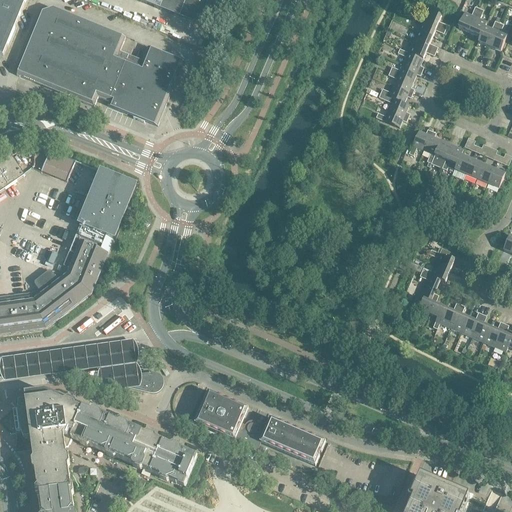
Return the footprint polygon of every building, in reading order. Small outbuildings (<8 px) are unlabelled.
[(0,0),(0,55),(3,56),(13,33),(26,0),(0,0)] [(141,0),(141,2),(160,10),(164,0),(141,0)] [(164,0),(160,10),(179,18),(186,0),(164,0)] [(186,0),(179,18),(199,26),(209,0),(186,0)] [(465,13),(458,29),(469,33),(480,10),(476,8),(472,16),(465,13)] [(43,13),(17,76),(63,95),(74,67),(84,71),(101,28),(53,9),(43,13)] [(442,16),(427,10),(423,19),(422,21),(446,31),(447,27),(439,23),(442,16)] [(485,28),(487,23),(480,20),(484,11),(480,10),(469,33),(480,38),(485,28)] [(480,38),(478,43),(489,48),(499,24),(501,20),(497,18),(495,22),(492,31),(485,28),(480,38)] [(436,32),(444,35),(446,31),(422,21),(417,32),(433,39),(436,32)] [(489,48),(501,53),(507,38),(500,34),(504,26),(499,24),(489,48)] [(98,98),(109,103),(110,103),(127,61),(118,57),(126,39),(101,28),(84,71),(74,67),(63,95),(94,108),(98,98)] [(438,49),(430,45),(433,39),(417,32),(413,43),(436,53),(438,49)] [(426,54),(434,57),(436,53),(413,43),(408,54),(423,61),(426,54)] [(167,104),(184,62),(148,48),(140,66),(127,61),(110,103),(109,103),(107,107),(158,128),(167,104)] [(397,55),(406,59),(403,65),(422,73),(424,69),(420,67),(423,61),(408,54),(399,51),(397,55)] [(400,72),(391,68),(390,72),(414,83),(417,76),(420,77),(422,73),(403,65),(400,72)] [(388,77),(397,80),(394,87),(413,95),(415,91),(411,89),(414,83),(390,72),(388,77)] [(391,94),(383,91),(381,95),(404,105),(404,104),(407,98),(411,99),(413,95),(394,87),(391,94)] [(379,99),(392,105),(389,112),(409,120),(410,115),(407,114),(410,107),(404,104),(404,105),(381,95),(379,99)] [(378,115),(376,119),(400,129),(403,122),(407,124),(409,120),(389,112),(387,118),(378,115)] [(414,157),(417,149),(424,152),(432,133),(428,131),(426,135),(419,132),(411,152),(409,155),(414,157)] [(435,139),(437,135),(432,133),(424,152),(430,155),(426,163),(431,165),(442,142),(435,139)] [(453,146),(442,142),(431,165),(442,170),(453,146)] [(462,156),(464,151),(453,146),(442,170),(446,172),(450,163),(457,166),(462,156)] [(76,162),(50,152),(41,173),(67,183),(76,162)] [(0,193),(25,176),(10,155),(0,161),(0,193)] [(457,166),(455,171),(466,176),(473,161),(462,156),(457,166)] [(477,181),(484,166),(473,161),(466,176),(477,181)] [(495,170),(484,166),(477,181),(488,185),(495,170)] [(488,185),(499,190),(506,175),(495,170),(488,185)] [(0,335),(46,330),(92,294),(135,187),(102,174),(64,267),(63,266),(61,271),(55,276),(51,272),(49,272),(35,283),(35,285),(38,289),(31,294),(0,298),(0,335)] [(511,237),(510,236),(503,252),(511,255),(511,237)] [(431,251),(429,256),(438,259),(437,260),(435,266),(450,273),(455,262),(448,259),(450,254),(439,249),(437,254),(431,251)] [(19,251),(15,261),(32,268),(34,260),(27,257),(28,255),(19,251)] [(440,282),(445,284),(450,273),(435,266),(432,273),(423,270),(422,274),(440,282)] [(435,305),(439,297),(434,295),(440,282),(422,274),(420,278),(428,282),(421,299),(435,305)] [(421,307),(419,312),(431,316),(435,305),(421,299),(418,306),(421,307)] [(431,316),(437,319),(435,324),(433,329),(437,331),(439,326),(446,310),(435,305),(431,316)] [(461,307),(456,305),(453,313),(446,310),(439,326),(450,331),(461,307)] [(468,319),(461,317),(465,308),(461,307),(450,331),(461,335),(468,319)] [(483,316),(478,314),(475,322),(468,319),(461,335),(473,340),(483,316)] [(490,329),(483,326),(487,318),(483,316),(473,340),(484,345),(490,329)] [(505,325),(500,324),(497,332),(490,329),(484,345),(495,349),(505,325)] [(511,339),(511,338),(505,335),(509,327),(505,325),(495,349),(506,354),(508,349),(511,339)] [(133,341),(1,360),(1,361),(0,363),(0,362),(0,372),(0,375),(1,377),(3,381),(5,383),(136,365),(137,362),(138,360),(138,356),(138,351),(137,348),(136,345),(134,342),(133,341)] [(136,366),(100,370),(99,373),(98,375),(98,378),(98,380),(98,383),(99,386),(100,389),(101,391),(103,393),(140,388),(140,387),(141,384),(142,380),(142,376),(141,374),(140,370),(138,368),(136,366)] [(154,373),(152,373),(128,377),(127,379),(111,382),(110,385),(146,393),(150,394),(152,395),(153,395),(154,395),(156,394),(157,394),(159,393),(160,392),(161,391),(161,390),(162,389),(163,388),(163,387),(163,386),(164,385),(164,384),(163,382),(163,381),(163,380),(162,379),(162,378),(161,377),(160,376),(159,375),(158,374),(157,374),(156,374),(154,373)] [(169,481),(184,487),(198,455),(191,452),(190,454),(182,450),(181,448),(174,445),(171,446),(156,439),(155,436),(147,433),(145,434),(130,428),(128,425),(121,422),(118,423),(103,416),(102,414),(95,410),(92,411),(51,394),(47,392),(46,391),(25,394),(25,398),(25,401),(19,402),(18,410),(13,410),(16,433),(17,433),(21,432),(24,439),(26,439),(30,445),(32,445),(33,451),(33,452),(34,460),(32,462),(33,470),(35,472),(38,489),(36,491),(37,499),(39,500),(40,511),(74,511),(72,496),(74,494),(73,486),(71,484),(68,467),(70,465),(69,457),(67,455),(66,448),(68,448),(72,439),(79,442),(80,445),(87,448),(90,447),(105,453),(106,456),(114,459),(116,458),(132,465),(133,467),(140,471),(143,470),(158,476),(159,479),(167,482),(169,481)] [(208,392),(205,400),(195,425),(235,442),(236,439),(247,444),(246,446),(257,451),(260,444),(315,467),(326,443),(270,419),(263,435),(256,432),(258,428),(250,425),(248,429),(242,426),(249,410),(208,392)] [(17,433),(16,433),(16,437),(16,441),(16,444),(16,448),(14,453),(14,454),(15,454),(16,454),(33,452),(33,451),(27,452),(26,446),(30,445),(26,439),(24,439),(17,440),(17,433)] [(484,511),(483,511),(486,506),(469,498),(448,489),(445,488),(441,487),(442,486),(420,477),(417,484),(420,485),(408,511),(500,511),(495,510),(494,511),(484,511)]
